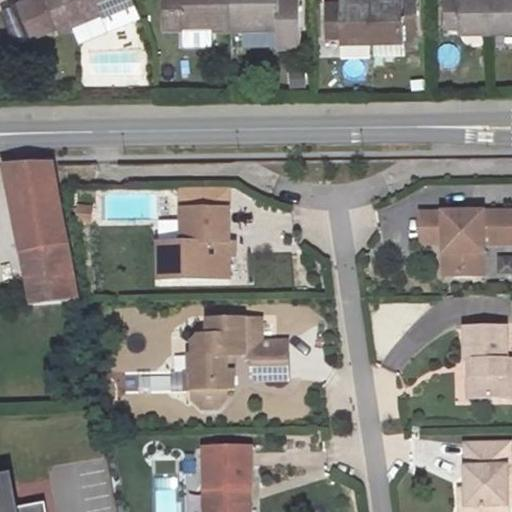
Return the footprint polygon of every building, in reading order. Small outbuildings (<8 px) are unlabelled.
[(58,32),(43,0),(42,0),(19,10),(34,43),(58,32)] [(43,0),(58,32),(59,35),(102,16),(110,35),(141,21),(131,0),(43,0)] [(294,52),(310,51),(309,0),(172,0),(172,26),(189,25),(189,41),(294,36),(294,52)] [(333,7),(333,39),(350,39),(351,63),(379,63),(379,45),(386,46),(386,64),(419,62),(418,36),(429,35),(428,2),(414,3),(413,0),(350,0),(350,6),(333,7)] [(511,37),(511,0),(464,0),(450,1),(452,32),(472,32),(472,39),(511,37)] [(64,158),(11,160),(44,297),(89,294),(64,158)] [(195,241),(197,276),(238,275),(235,204),(198,206),(189,206),(188,206),(189,239),(189,241),(195,241)] [(511,205),(428,206),(429,239),(448,238),(449,271),(489,271),(489,237),(511,236),(511,205)] [(374,206),(349,212),(357,243),(381,236),(374,206)] [(290,227),(290,211),(243,211),(243,227),(290,227)] [(195,241),(189,241),(189,239),(166,240),(167,277),(197,276),(195,241)] [(211,404),(225,403),(235,392),(235,385),(242,384),(242,368),(235,368),(235,351),(244,351),(244,339),(253,339),(253,356),(262,356),(262,375),(296,375),(296,338),(269,337),(269,315),(216,316),(216,331),(210,331),(201,338),(201,351),(197,351),(197,368),(194,368),(194,385),(201,385),(201,394),(211,404)] [(511,395),(511,324),(471,326),(472,360),(474,360),(475,396),(511,395)] [(511,441),(476,442),(476,488),(469,488),(469,511),(505,511),(506,503),(511,503),(511,441)] [(249,511),(249,483),(257,483),(259,483),(258,443),(211,443),(213,511),(249,511)] [(0,511),(50,511),(47,496),(22,500),(17,479),(0,481),(0,511)] [(249,483),(249,511),(258,511),(257,483),(249,483)]
